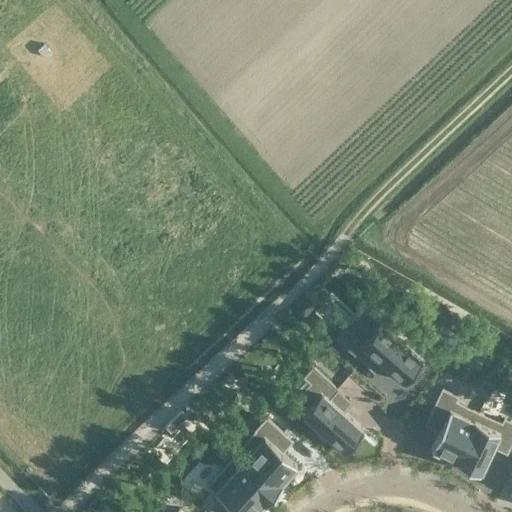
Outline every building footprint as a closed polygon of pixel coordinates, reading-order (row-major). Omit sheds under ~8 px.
[(343,325),(334,336),(359,359),(368,349),(402,380),(410,372),(413,375),(422,365),(419,362),(422,359),(379,321),(372,329),(363,322),(353,333),(343,325)] [(310,383),(300,395),(309,402),(301,411),(343,449),(346,446),(349,449),(358,439),(355,436),(363,428),(328,396),(337,387),(311,364),(301,375),(310,383)] [(442,387),(429,414),(443,421),(430,447),(434,449),(433,452),(448,460),(450,457),(453,459),(453,460),(454,460),(478,411),(454,399),(457,395),(442,387)] [(478,411),(454,460),(479,473),(480,470),(483,471),(490,458),(487,456),(493,444),(505,451),(511,437),(511,421),(503,417),(501,422),(478,411)] [(255,429),(239,447),(280,483),(281,482),(280,481),(283,478),(286,480),(296,469),(293,467),(296,463),(274,444),(284,433),(266,416),(254,429),(255,429)] [(239,447),(223,465),(265,501),(266,500),(268,502),(275,494),(273,492),(280,483),(239,447)] [(223,465),(207,484),(238,511),(253,511),(263,501),(264,502),(265,501),(223,465)]
